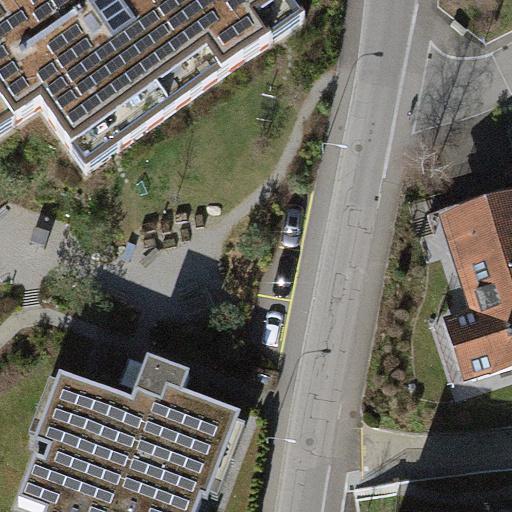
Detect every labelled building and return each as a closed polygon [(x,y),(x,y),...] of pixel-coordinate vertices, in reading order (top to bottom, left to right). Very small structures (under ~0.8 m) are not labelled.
[(0,0),(0,98),(16,122),(43,103),(88,166),(304,16),(293,0),(0,0)] [(0,132),(16,122),(0,98),(0,132)] [(511,371),(511,207),(451,227),(481,319),(451,329),(470,385),(511,371)] [(12,505),(22,508),(31,511),(190,511),(197,494),(187,491),(217,412),(175,397),(182,377),(142,362),(125,405),(68,385),(38,465),(28,462),(12,505)] [(475,511),(386,500),(384,511),(511,511),(511,503),(477,499),(475,511)]
